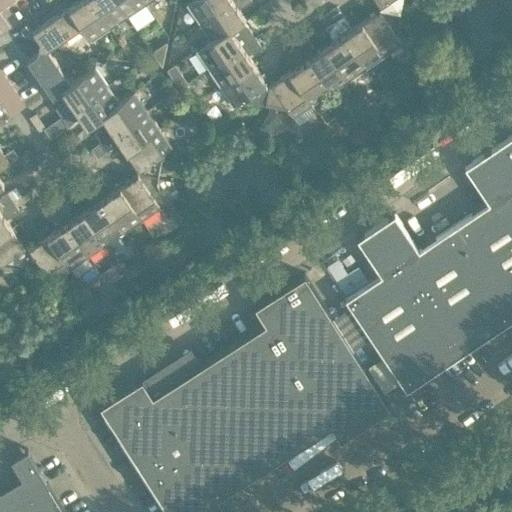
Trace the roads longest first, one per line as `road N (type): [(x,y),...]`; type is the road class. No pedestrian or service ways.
road 1 (unclassified): [(57,410),(511,104)]
road 2 (unclassified): [(265,511),(511,363)]
